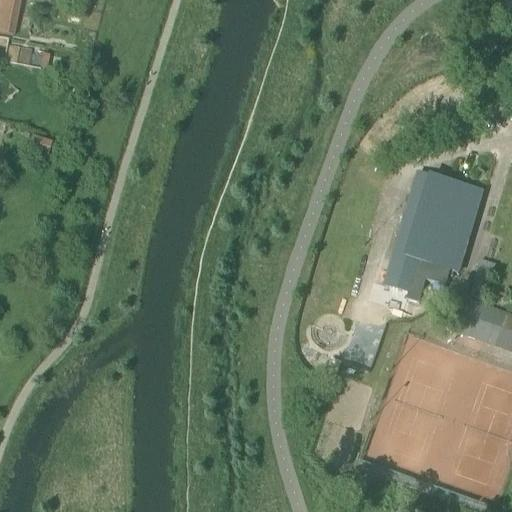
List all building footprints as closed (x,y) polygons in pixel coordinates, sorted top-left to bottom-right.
[(0,0),(0,36),(11,39),(18,0),(0,0)] [(55,146),(34,139),(31,150),(52,157),(55,146)] [(404,312),(409,295),(410,295),(415,279),(445,288),(450,272),(457,275),(481,195),(416,176),(383,287),(371,283),(366,300),(404,312)] [(511,320),(459,301),(448,331),(511,353),(511,320)] [(330,481),(335,500),(351,495),(346,476),(330,481)]
